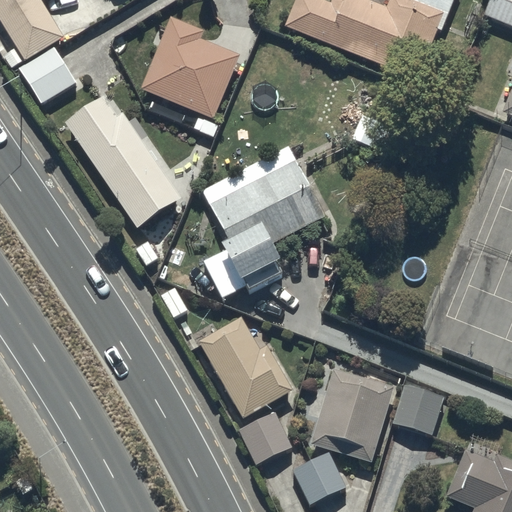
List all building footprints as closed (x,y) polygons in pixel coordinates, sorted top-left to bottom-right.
[(0,0),(0,26),(26,69),(65,44),(42,7),(52,0),(0,0)] [(306,0),(298,0),(285,33),(417,86),(436,37),(441,39),(456,0),(412,0),(410,7),(392,0),(387,14),(351,0),(334,0),(331,10),(306,0)] [(511,0),(492,0),(493,0),(484,21),(511,32),(511,0)] [(170,24),(140,95),(214,126),(240,62),(201,46),(204,38),(170,24)] [(54,53),(19,75),(41,111),(76,89),(54,53)] [(511,95),(503,118),(511,122),(511,95)] [(103,105),(66,131),(138,236),(182,206),(142,148),(150,142),(137,124),(130,129),(125,121),(118,126),(103,105)] [(504,173),(479,163),(460,211),(511,231),(511,161),(509,160),(504,173)] [(329,232),(292,161),(206,204),(238,268),(230,272),(248,309),(288,289),(273,261),(329,232)] [(437,352),(485,372),(484,374),(511,385),(511,381),(511,256),(508,255),(496,284),(511,290),(511,306),(501,334),(453,314),(437,352)] [(248,435),(297,406),(271,360),(264,364),(246,333),(203,357),(248,435)] [(399,402),(338,384),(315,460),(376,478),(399,402)] [(448,411),(408,398),(396,436),(436,448),(448,411)] [(296,461),(279,427),(243,445),(260,479),(296,461)] [(498,476),(469,465),(450,511),(511,511),(511,474),(501,470),(498,476)] [(330,511),(351,502),(332,466),(314,476),(296,484),(310,511),(330,511)]
